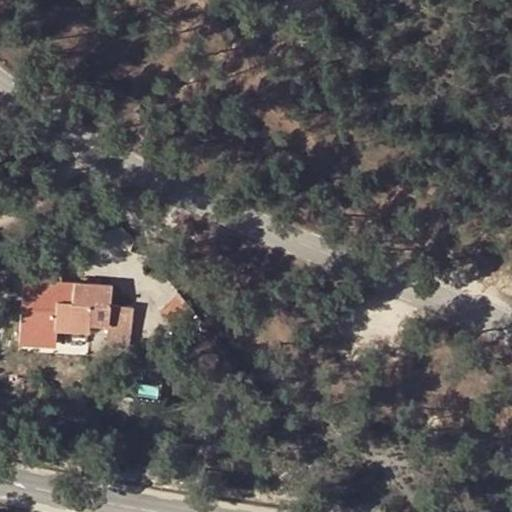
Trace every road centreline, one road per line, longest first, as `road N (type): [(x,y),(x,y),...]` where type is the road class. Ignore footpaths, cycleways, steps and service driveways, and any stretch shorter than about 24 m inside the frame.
road 1 (tertiary): [(511,341),(281,260),(78,154),(0,87)]
road 2 (track): [(112,171),(245,42),(306,0)]
road 3 (secondary): [(174,511),(0,479)]
